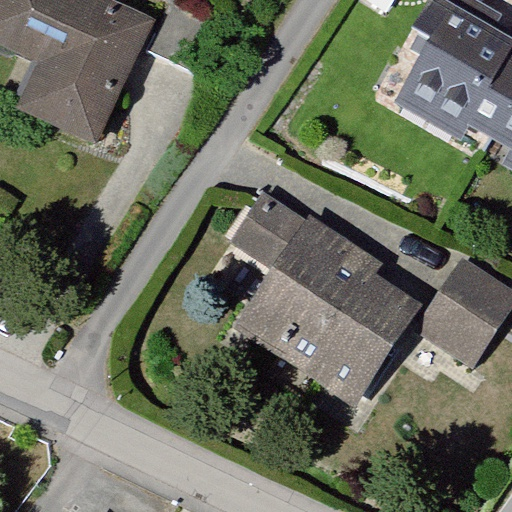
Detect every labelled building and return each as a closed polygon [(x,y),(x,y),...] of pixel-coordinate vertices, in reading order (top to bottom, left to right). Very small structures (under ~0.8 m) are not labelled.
[(146,38),(60,0),(0,0),(0,64),(30,77),(9,122),(91,159),(146,38)] [(426,14),(369,109),(452,158),(460,144),(481,156),(511,104),(511,82),(493,72),(501,59),(484,49),(490,39),(435,7),(429,16),(426,14)] [(511,104),(481,156),(504,169),(496,182),(511,191),(511,104)] [(373,279),(303,231),(224,345),(342,426),(413,324),(365,291),(373,279)] [(511,316),(454,276),(408,344),(465,383),(511,316)]
